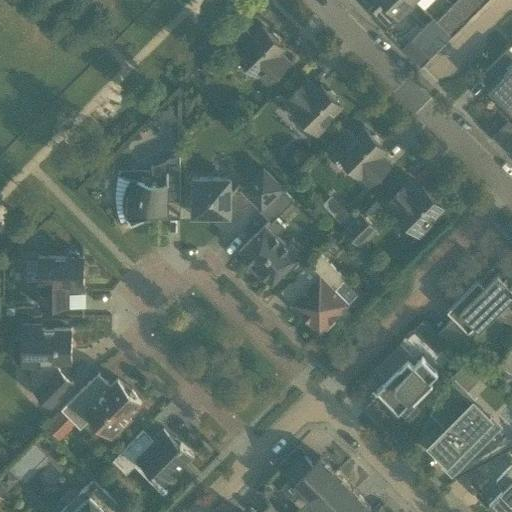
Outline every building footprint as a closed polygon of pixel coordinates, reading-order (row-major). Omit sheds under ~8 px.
[(382,0),(398,15),(413,0),(382,0)] [(467,0),(478,10),(484,4),(480,0),(467,0)] [(446,11),(462,26),(468,20),(452,5),(446,11)] [(411,39),(430,58),(451,36),(433,17),(411,39)] [(290,61),(280,52),(285,47),(278,40),(278,37),(273,32),(270,32),(263,26),(252,36),(246,30),(242,30),(235,38),(235,42),(239,46),(234,51),(258,74),(268,83),(290,61)] [(511,47),(511,46),(510,46),(485,71),(496,82),(490,88),(489,87),(488,88),(506,106),(511,100),(511,47)] [(328,90),(327,89),(321,84),(316,88),(307,78),(285,100),(295,110),(294,111),(318,135),(330,122),(327,120),(342,105),(336,98),(336,95),(331,90),(328,90)] [(506,151),(511,144),(511,126),(505,120),(490,135),(506,151)] [(392,163),(382,154),(386,149),(381,144),(380,142),(380,139),(375,134),(372,134),(365,128),(355,138),(346,128),(329,146),(359,176),(360,176),(370,185),(392,163)] [(131,225),(150,216),(152,215),(153,213),(168,213),(168,200),(180,200),(180,154),(152,166),(152,183),(118,174),(115,190),(116,206),(121,222),(127,219),(129,222),(131,225)] [(230,210),(230,209),(242,207),(253,200),(262,209),(259,211),(260,211),(283,188),(283,187),(263,168),(243,188),(239,184),(233,191),(230,189),(230,178),(192,177),(192,216),(224,216),(226,212),(230,210)] [(422,185),(421,187),(418,190),(408,180),(387,202),(396,212),(395,213),(419,236),(432,224),(429,222),(444,207),(437,200),(437,197),(433,192),(429,192),(428,191),(422,185)] [(294,199),(283,188),(260,211),(271,222),(294,199)] [(334,216),(345,227),(354,218),(343,207),(334,216)] [(345,227),(342,230),(359,247),(376,230),(359,213),(354,218),(345,227)] [(298,257),(296,255),(304,247),(293,236),(285,244),(265,224),(239,251),(272,283),(298,257)] [(40,306),(68,306),(70,306),(70,292),(84,292),(84,256),(79,256),(79,252),(76,250),(70,250),(67,252),(67,256),(39,256),(38,284),(40,285),(40,306)] [(333,318),(349,302),(335,289),(341,282),(341,273),(320,252),(294,278),(305,288),(291,302),(320,331),(324,327),(326,329),(335,320),(333,318)] [(511,322),(511,274),(509,272),(503,278),(497,273),(484,286),(478,279),(447,310),(453,317),(437,333),(456,352),(478,329),(479,330),(495,313),(511,322)] [(57,360),(70,361),(72,361),(72,328),(42,328),(42,324),(22,324),(22,365),(31,365),(31,383),(36,389),(34,391),(49,406),(74,382),(58,367),(57,368),(57,360)] [(511,343),(500,366),(511,372),(511,343)] [(429,379),(438,371),(422,355),(417,360),(400,344),(375,369),(385,380),(377,388),(399,410),(411,398),(414,401),(432,382),(429,379)] [(128,414),(140,403),(141,401),(130,390),(132,388),(131,387),(129,389),(118,378),(103,393),(90,380),(61,409),(75,422),(85,412),(111,438),(132,417),(128,414)] [(446,391),(464,410),(432,443),(447,458),(444,461),(451,468),(498,421),(491,415),(489,417),(473,401),(474,400),(453,379),(446,391)] [(135,458),(149,471),(150,473),(156,467),(169,480),(194,455),(181,441),(179,443),(164,428),(148,443),(140,434),(144,429),(143,428),(115,456),(126,467),(135,458)] [(492,478),(491,479),(476,494),(490,508),(493,505),(499,511),(511,511),(511,454),(508,450),(483,463),(499,479),(496,482),(492,478)] [(311,499),(337,473),(320,456),(313,463),(304,454),(286,472),(295,481),(294,482),(303,491),(294,500),(301,508),(302,508),(311,499)] [(337,473),(311,499),(302,508),(305,511),(330,511),(353,489),(337,473)] [(93,478),(79,493),(85,499),(73,511),(66,505),(59,511),(119,511),(123,508),(93,478)] [(353,489),(330,511),(364,511),(370,506),(353,489)]
